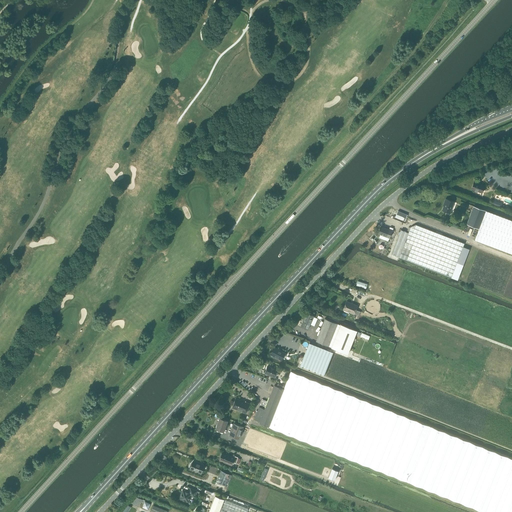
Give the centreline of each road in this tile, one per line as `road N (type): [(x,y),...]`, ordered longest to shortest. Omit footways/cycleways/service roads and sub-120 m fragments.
road 1 (tertiary): [(21,511),(495,0)]
road 2 (unclassified): [(99,511),(378,209),(425,170),(511,130)]
road 3 (primary): [(84,507),(367,200),(438,146)]
road 4 (track): [(0,102),(93,0)]
